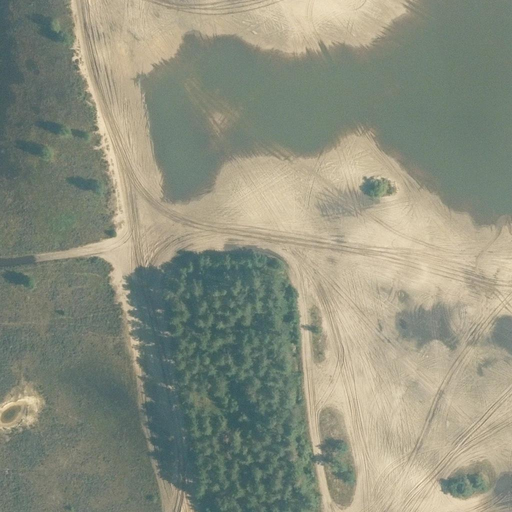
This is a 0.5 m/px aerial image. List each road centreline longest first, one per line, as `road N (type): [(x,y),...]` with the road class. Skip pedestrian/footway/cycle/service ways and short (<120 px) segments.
road 1 (track): [(405,511),(355,313),(286,246),(139,238),(91,0)]
road 2 (track): [(139,238),(175,511)]
road 3 (track): [(511,84),(286,0)]
